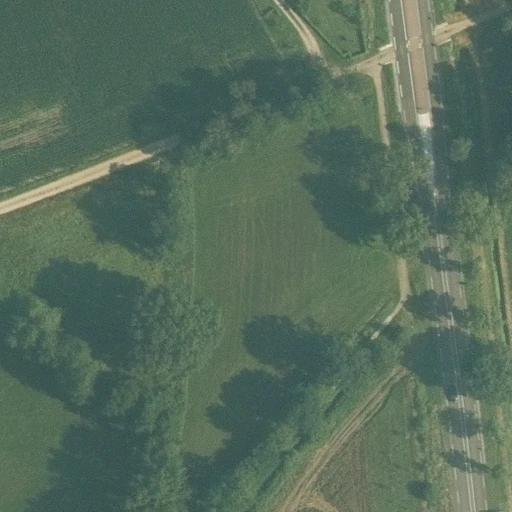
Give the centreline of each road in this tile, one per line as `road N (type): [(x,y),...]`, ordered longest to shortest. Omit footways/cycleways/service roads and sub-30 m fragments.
road 1 (track): [(376,59),(0,205)]
road 2 (primary): [(470,511),(441,250)]
road 3 (primary): [(396,0),(441,250)]
road 4 (primary): [(441,250),(438,137),(421,0)]
road 5 (track): [(180,269),(181,137)]
